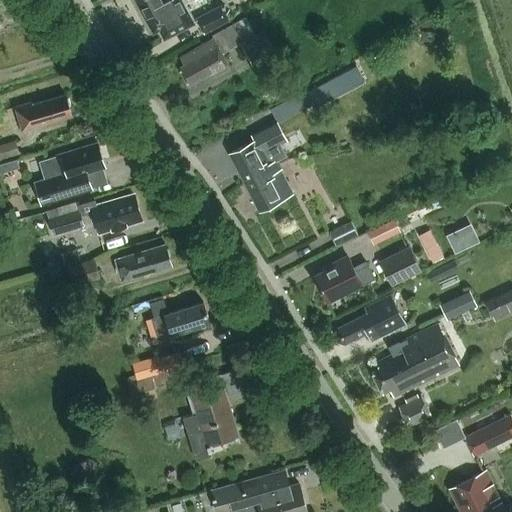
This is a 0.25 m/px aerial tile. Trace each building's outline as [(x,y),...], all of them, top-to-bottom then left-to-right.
[(135,0),(153,33),(159,30),(164,39),(194,23),(181,0),(135,0)] [(229,19),(221,4),(197,17),(205,32),(229,19)] [(245,18),(212,36),(213,39),(180,57),(184,65),(179,68),(188,85),(212,71),(214,74),(215,76),(230,68),(222,54),(228,50),(255,35),(245,18)] [(270,43),(247,56),(254,68),(277,56),(270,43)] [(307,92),(315,108),(365,81),(357,66),(307,92)] [(71,115),(69,107),(70,104),(69,98),(66,97),(65,94),(32,104),(31,102),(15,106),(22,130),(71,115)] [(279,122),(296,113),(289,99),(272,109),(279,122)] [(229,153),(244,182),(278,164),(276,160),(286,155),(279,143),(286,140),(277,122),(252,135),(254,140),(229,153)] [(0,158),(19,153),(15,141),(0,145),(0,158)] [(58,154),(45,158),(38,160),(44,179),(34,182),(41,204),(92,189),(87,171),(105,166),(98,143),(58,155),(58,154)] [(281,169),(278,164),(244,182),(259,211),(293,193),(280,169),(281,169)] [(95,201),(78,206),(77,202),(58,208),(46,212),(53,234),(84,225),(81,215),(93,212),(99,233),(112,229),(112,230),(126,226),(126,225),(135,222),(134,217),(140,215),(135,199),(124,202),(122,197),(96,205),(95,201)] [(375,226),(381,242),(409,232),(403,215),(375,226)] [(351,221),(330,231),(336,245),(357,235),(351,221)] [(473,244),(468,235),(459,240),(455,231),(446,235),(454,253),(473,244)] [(171,265),(165,244),(115,259),(122,280),(171,265)] [(422,270),(410,245),(380,260),(392,285),(422,270)] [(79,260),(76,249),(44,259),(47,270),(79,260)] [(444,257),(440,249),(429,254),(433,262),(444,257)] [(375,279),(368,265),(355,271),(349,258),(314,276),(327,303),(375,279)] [(94,259),(68,267),(74,285),(99,278),(94,259)] [(511,288),(485,300),(495,321),(511,312),(511,288)] [(472,292),(444,305),(452,321),(480,307),(472,292)] [(367,312),(366,313),(337,327),(335,334),(338,340),(345,342),(366,332),(369,337),(371,341),(407,322),(391,293),(365,306),(367,312)] [(150,302),(154,317),(155,317),(168,313),(163,298),(150,302)] [(151,318),(159,342),(174,338),(173,334),(209,323),(203,302),(168,313),(155,317),(154,317),(151,318)] [(439,323),(400,342),(400,341),(387,347),(391,356),(376,363),(379,369),(372,372),(382,392),(389,388),(393,396),(459,364),(439,323)] [(183,366),(179,353),(160,358),(163,372),(183,366)] [(195,456),(210,451),(207,441),(237,432),(227,400),(252,392),(244,367),(185,386),(194,414),(183,418),(195,456)] [(151,377),(137,382),(135,375),(125,378),(134,405),(158,397),(151,377)] [(409,427),(432,416),(421,396),(418,397),(417,393),(404,399),(406,402),(399,406),(409,427)] [(495,445),(486,427),(465,437),(474,455),(495,445)] [(506,511),(486,471),(449,489),(460,511),(506,511)] [(217,511),(243,504),(244,507),(233,510),(234,511),(307,511),(299,483),(275,490),(271,473),(211,490),(213,497),(212,497),(213,499),(214,499),(217,511)]
